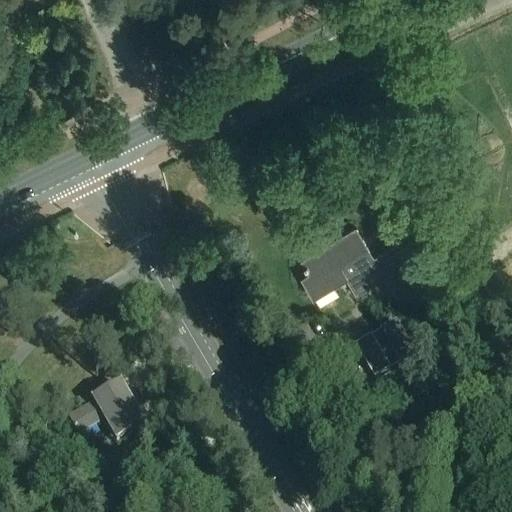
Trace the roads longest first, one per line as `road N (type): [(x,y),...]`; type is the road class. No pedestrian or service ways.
road 1 (unclassified): [(299,511),(90,159)]
road 2 (primary): [(90,159),(425,0)]
